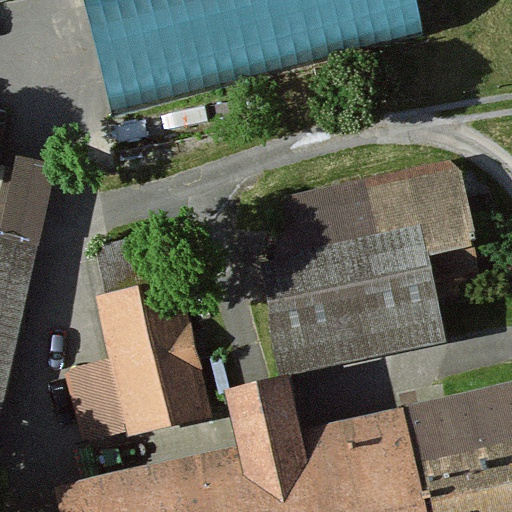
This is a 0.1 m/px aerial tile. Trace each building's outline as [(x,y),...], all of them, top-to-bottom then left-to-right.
[(414,0),(81,0),(110,118),(425,41),(414,0)] [(0,430),(52,184),(0,173),(0,430)] [(437,187),(287,209),(306,335),(455,313),(437,187)] [(183,256),(99,276),(115,341),(69,352),(87,425),(218,392),(183,256)] [(511,511),(511,364),(69,468),(79,511),(511,511)]
